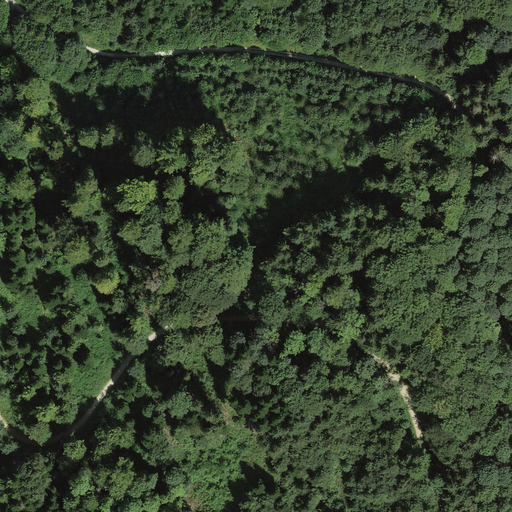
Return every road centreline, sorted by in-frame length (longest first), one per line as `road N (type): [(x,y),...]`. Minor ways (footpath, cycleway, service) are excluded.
road 1 (track): [(8,0),(85,48),(136,55),(268,50),(449,94),(468,121),(453,265),(482,326),(511,341)]
road 2 (track): [(0,416),(14,435),(34,443),(59,438),(171,324),(300,317),(357,342),(401,385),(437,511)]
road 3 (track): [(59,438),(40,299),(42,213),(7,0)]
